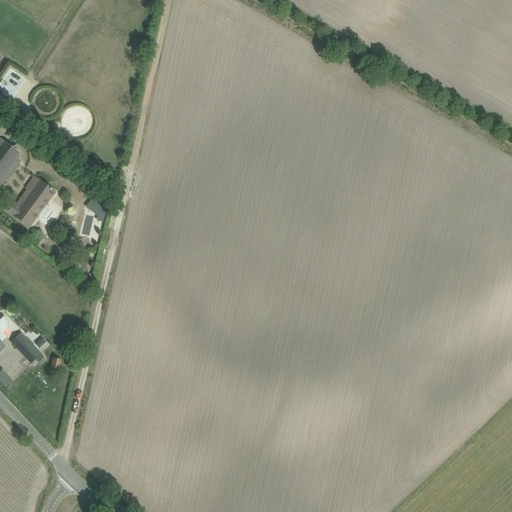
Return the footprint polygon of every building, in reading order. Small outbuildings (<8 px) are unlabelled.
[(12,72),(7,86),(16,89),(21,76),(12,72)] [(0,187),(20,161),(21,159),(18,157),(20,154),(13,149),(0,138),(0,187)] [(11,201),(4,210),(29,228),(38,216),(42,219),(46,219),(51,211),(51,208),(46,204),(56,192),(35,176),(25,189),(26,189),(15,204),(11,201)] [(9,314),(13,319),(19,313),(15,309),(9,314)] [(27,321),(23,325),(28,331),(32,327),(27,321)] [(31,364),(41,355),(21,333),(10,342),(31,364)] [(41,355),(35,360),(38,363),(44,358),(41,355)] [(58,370),(61,360),(53,358),(51,368),(58,370)]
